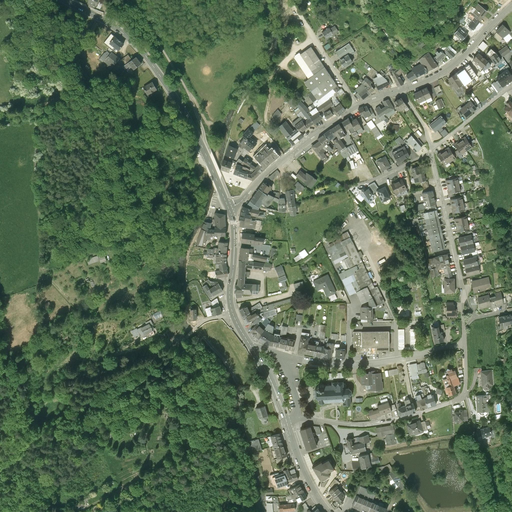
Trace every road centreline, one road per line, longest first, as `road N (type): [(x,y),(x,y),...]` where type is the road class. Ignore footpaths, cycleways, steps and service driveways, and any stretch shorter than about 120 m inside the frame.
road 1 (track): [(145,364),(178,353),(195,360),(178,359),(101,407),(176,385),(195,395),(201,413),(179,393),(105,426),(150,413),(181,417),(189,449),(80,511)]
road 2 (secondary): [(63,0),(110,24),(145,55),(188,120),(228,207)]
road 3 (track): [(108,260),(105,287),(78,298),(41,271),(36,148),(51,103)]
road 4 (residential): [(463,330),(465,387),(457,400),(383,423),(285,419)]
road 5 (track): [(171,348),(37,431),(0,469)]
road 6 (residential): [(455,344),(363,363),(251,348)]
road 7 (residential): [(228,207),(357,105)]
road 8 (secondary): [(228,207),(229,301),(251,348)]
road 9 (residential): [(399,91),(448,68),(511,4)]
road 10 (residential): [(430,152),(462,289)]
